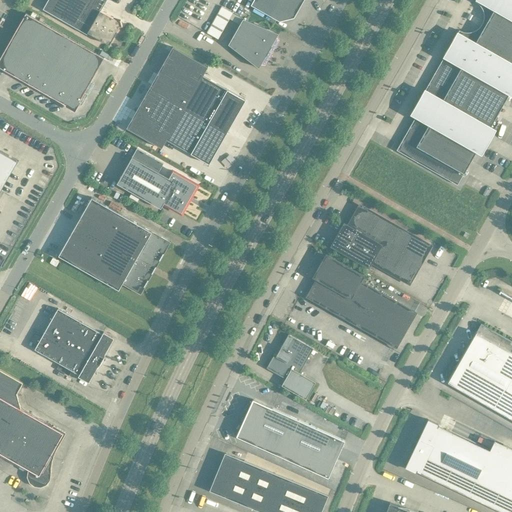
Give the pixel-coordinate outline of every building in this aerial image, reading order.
[(47,0),(42,9),(60,19),(87,34),(87,33),(109,45),(119,28),(118,26),(121,26),(122,26),(120,20),(113,22),(111,21),(113,18),(100,11),(105,0),(47,0)] [(254,0),(252,5),(279,20),(293,17),(302,0),(254,0)] [(511,0),(481,0),(481,1),(485,3),(489,17),(479,34),(466,38),(461,36),(396,150),(457,185),(477,150),(482,153),(495,130),(490,128),(509,93),(511,94),(511,0)] [(217,39),(232,13),(222,7),(207,33),(217,39)] [(0,67),(65,105),(67,106),(68,106),(70,106),(71,106),(73,106),(74,106),(76,105),(77,104),(78,103),(79,102),(104,58),(25,13),(0,57),(0,67)] [(242,19),(228,45),(258,68),(260,64),(265,65),(279,40),(276,37),(278,33),(242,19)] [(172,47),(149,88),(184,108),(202,76),(207,67),(172,47)] [(202,76),(184,108),(228,132),(227,132),(245,100),(202,76)] [(149,88),(126,128),(161,148),(166,140),(184,108),(149,88)] [(184,108),(166,140),(209,164),(227,132),(227,133),(228,132),(184,108)] [(0,186),(14,162),(16,163),(17,161),(0,151),(0,186)] [(163,203),(178,211),(185,199),(186,199),(188,196),(187,195),(194,183),(172,171),(168,178),(131,157),(116,183),(160,208),(163,203)] [(137,290),(166,240),(91,197),(58,256),(118,290),(123,282),(137,290)] [(344,224),(332,245),(368,265),(370,261),(408,283),(430,246),(360,206),(348,226),(344,224)] [(443,259),(446,256),(438,248),(435,251),(443,259)] [(395,346),(414,313),(358,281),(362,276),(326,256),(315,276),(318,278),(308,296),(395,346)] [(59,261),(52,258),(49,263),(56,266),(59,261)] [(511,419),(511,297),(500,290),(498,293),(499,293),(511,300),(511,352),(511,350),(511,341),(481,323),(447,382),(511,419)] [(106,353),(105,352),(113,338),(114,339),(114,338),(103,332),(102,334),(57,308),(34,349),(79,374),(78,376),(89,383),(89,382),(97,368),(97,367),(100,364),(102,361),(104,357),(105,353),(106,353)] [(288,334),(280,348),(281,349),(277,356),(274,354),(266,368),(285,378),(281,385),(305,399),(315,382),(299,373),(313,348),(288,334)] [(52,427),(21,409),(16,394),(22,383),(0,370),(0,453),(28,469),(26,477),(29,483),(34,486),(40,487),(46,485),(50,480),(50,474),(51,467),(52,461),(53,456),(55,452),(66,433),(53,425),(52,427)] [(252,399),(236,436),(328,477),(344,441),(252,399)] [(511,511),(511,448),(502,444),(498,454),(437,425),(438,424),(428,420),(405,467),(415,472),(415,471),(503,511),(511,511)] [(219,476),(213,490),(229,497),(228,498),(261,511),(320,511),(328,495),(243,460),(243,462),(228,455),(222,470),(220,469),(217,475),(219,476)] [(414,511),(389,503),(385,511),(414,511)]
